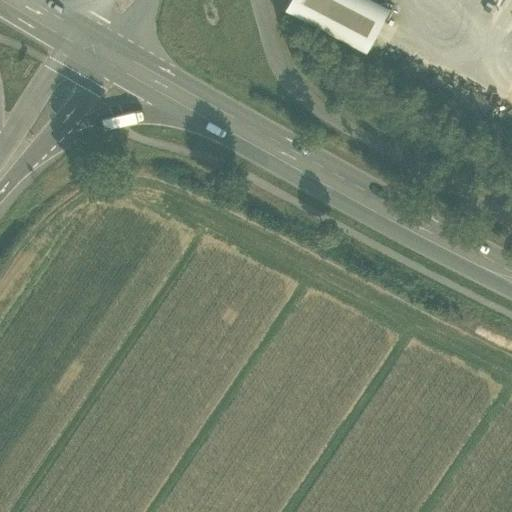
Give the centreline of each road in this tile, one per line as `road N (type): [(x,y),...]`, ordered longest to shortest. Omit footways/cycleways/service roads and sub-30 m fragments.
road 1 (secondary): [(511,278),(199,106)]
road 2 (track): [(257,0),(286,82),(310,106),(511,220)]
road 3 (motorway): [(46,142),(118,117),(199,106)]
road 4 (motorway): [(78,38),(0,154)]
